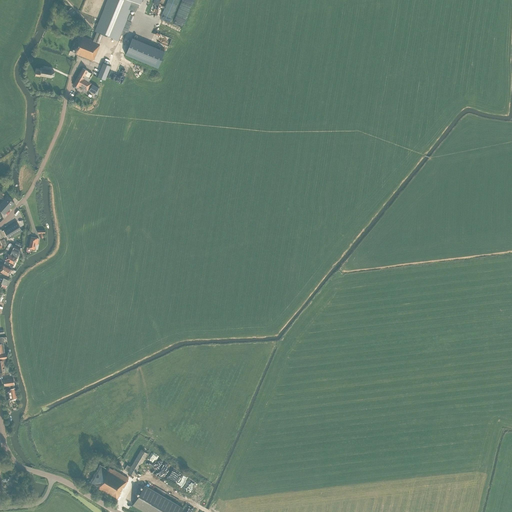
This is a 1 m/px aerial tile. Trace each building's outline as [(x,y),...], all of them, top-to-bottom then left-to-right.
[(76,53),(75,54),(94,61),(99,49),(98,48),(100,44),(103,35),(118,41),(130,10),(135,12),(140,0),(107,0),(95,31),(97,32),(93,41),(77,34),(70,50),(76,53)] [(132,37),(125,54),(158,67),(164,51),(132,37)] [(107,65),(101,62),(95,77),(101,79),(107,65)] [(53,74),(53,73),(53,72),(53,71),(52,70),(52,69),(40,67),(40,69),(35,68),(35,73),(39,74),(39,75),(50,77),(51,77),(52,77),(52,76),(53,76),(53,75),(53,74)] [(83,68),(78,76),(88,82),(90,79),(85,76),(88,71),(83,68)] [(91,83),(88,82),(83,79),(78,76),(73,85),(78,87),(79,85),(87,90),(91,83)] [(0,210),(5,215),(15,203),(8,197),(0,205),(0,210)] [(3,230),(9,239),(21,231),(16,222),(3,230)] [(35,244),(37,245),(38,239),(36,238),(31,237),(28,248),(34,249),(35,244)] [(11,253),(13,254),(12,256),(13,256),(11,259),(10,259),(9,262),(13,264),(19,252),(18,252),(20,248),(15,245),(11,253)] [(5,260),(6,260),(4,265),(11,268),(13,264),(9,262),(10,259),(11,259),(13,256),(12,256),(8,254),(5,260)] [(11,268),(4,265),(3,264),(0,269),(0,271),(8,275),(11,268)] [(7,286),(9,279),(4,277),(1,283),(2,284),(1,287),(6,289),(7,286)] [(0,360),(0,372),(11,371),(11,366),(6,367),(5,359),(0,360)] [(7,389),(5,389),(6,400),(13,399),(14,400),(15,400),(15,399),(17,398),(15,388),(14,388),(14,385),(13,379),(3,380),(4,386),(7,386),(7,389)] [(127,472),(134,476),(147,453),(140,449),(130,467),(127,464),(124,469),(127,471),(127,472)] [(111,471),(112,469),(110,468),(109,470),(107,469),(101,466),(91,484),(96,487),(96,488),(116,500),(125,485),(124,484),(128,478),(113,469),(111,471)] [(20,494),(20,489),(27,489),(27,483),(17,484),(18,489),(15,489),(15,490),(7,491),(7,495),(8,495),(8,497),(16,497),(15,495),(20,494)] [(133,505),(144,511),(179,511),(183,507),(144,485),(133,505)]
